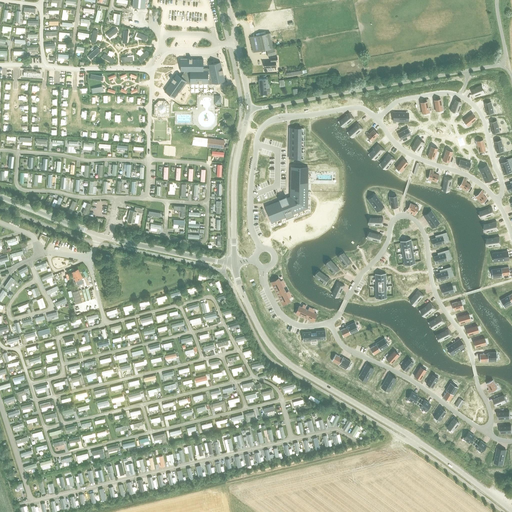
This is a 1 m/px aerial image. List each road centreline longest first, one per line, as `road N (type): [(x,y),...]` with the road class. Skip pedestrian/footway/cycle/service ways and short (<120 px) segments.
road 1 (tertiary): [(511,511),(405,432),(280,357),(262,335),(233,262)]
road 2 (unclassified): [(248,109),(499,65),(505,54),(496,0)]
road 3 (unclassified): [(233,262),(102,237),(0,196)]
road 4 (tertiary): [(233,262),(234,176),(248,109)]
